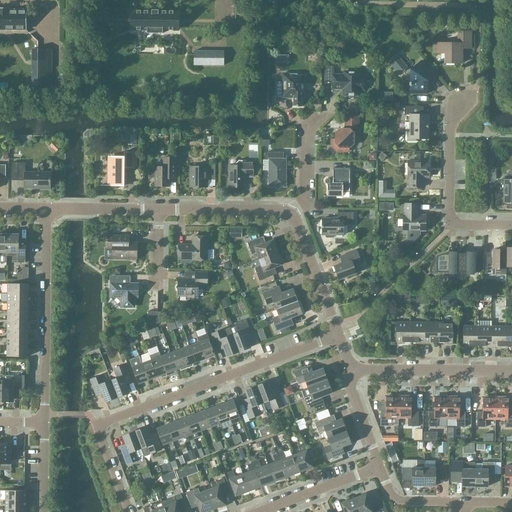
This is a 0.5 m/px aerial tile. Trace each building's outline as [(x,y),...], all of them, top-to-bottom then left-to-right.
[(0,29),(26,30),(26,10),(9,10),(9,8),(0,7),(0,29)] [(151,12),(131,11),(131,29),(146,29),(146,32),(162,32),(162,29),(177,29),(178,12),(158,12),(158,11),(151,11),(151,12)] [(444,63),(461,63),(462,48),(471,48),(471,31),(458,31),(458,43),(434,43),(434,53),(445,53),(444,63)] [(50,49),(37,49),(31,49),(31,85),(50,85),(50,49)] [(223,51),(194,51),(193,65),(223,66),(223,51)] [(427,80),(433,75),(421,61),(410,70),(410,94),(427,94),(427,80)] [(133,64),(134,76),(169,75),(169,63),(133,64)] [(358,89),(364,89),(364,79),(358,79),(358,72),(344,72),(343,75),(333,75),(333,66),(324,66),(324,81),(332,81),(332,88),(343,88),(343,95),(358,95),(358,89)] [(301,98),(303,98),(303,76),(297,75),(297,74),(282,74),(282,98),(293,98),(293,107),(301,107),(301,98)] [(152,89),(152,76),(132,76),(132,89),(152,89)] [(416,139),(428,139),(428,129),(431,126),(428,124),(428,115),(423,115),(423,106),(404,106),(404,115),(409,115),(409,131),(407,131),(407,140),(416,141),(416,139)] [(349,147),(353,143),(359,143),(359,114),(344,114),(344,129),(339,129),(335,133),(335,140),(331,140),(331,145),(337,151),(342,151),(342,147),(349,147)] [(53,157),(58,151),(51,145),(45,151),(53,157)] [(136,168),(136,152),(124,152),(124,156),(111,156),(111,165),(108,165),(108,177),(111,177),(111,186),(123,186),(124,168),(136,168)] [(285,186),(285,159),(283,159),(283,152),(267,152),(266,160),(269,160),(269,186),(275,186),(275,188),(276,189),(278,189),(279,189),(280,188),(281,186),(285,186)] [(175,178),(175,158),(163,157),(163,167),(155,167),(155,186),(168,186),(168,178),(175,178)] [(253,177),(253,160),(238,160),(233,165),(229,165),(229,187),(243,187),(243,177),(253,177)] [(39,189),(50,189),(50,173),(25,172),(25,163),(17,162),(17,181),(24,181),(24,188),(34,188),(34,187),(39,187),(39,189)] [(428,177),(428,162),(408,162),(408,177),(410,177),(409,188),(421,188),(421,181),(420,181),(421,177),(428,177)] [(215,177),(215,164),(199,163),(197,165),(197,167),(190,167),(190,187),(206,187),(207,179),(208,177),(215,177)] [(342,191),(349,191),(349,168),(333,168),(332,181),(330,181),(330,180),(329,180),(329,179),(328,179),(328,178),(327,178),(327,179),(326,179),(325,179),(325,180),(325,181),(325,182),(325,183),(326,183),(327,184),(327,196),(342,196),(342,191)] [(511,179),(503,179),(503,203),(511,202),(511,179)] [(498,183),(491,183),(491,192),(499,192),(498,183)] [(404,215),(403,215),(402,230),(410,230),(409,242),(412,242),(413,241),(414,241),(415,240),(419,236),(419,231),(425,231),(425,215),(416,215),(416,211),(418,211),(418,204),(404,204),(404,215)] [(353,225),(353,213),(337,212),(337,219),(322,218),(322,235),(325,235),(325,237),(326,238),(331,238),(333,237),(333,235),(343,235),(343,225),(353,225)] [(18,239),(18,235),(6,234),(6,256),(12,256),(12,261),(18,261),(18,263),(25,263),(25,240),(18,239)] [(108,235),(108,248),(113,249),(112,259),(136,259),(136,243),(128,243),(128,236),(108,235)] [(207,260),(207,237),(192,236),(192,244),(178,244),(178,259),(207,260)] [(275,246),(276,245),(274,240),(261,244),(259,238),(247,242),(251,254),(256,253),(259,259),(277,252),(275,246)] [(492,261),(485,261),(485,274),(506,274),(506,266),(505,266),(505,250),(492,249),(492,261)] [(333,266),(338,279),(356,273),(353,266),(361,263),(356,250),(340,256),(342,263),(333,266)] [(283,264),(281,258),(280,259),(277,252),(259,259),(261,266),(254,268),(259,280),(273,275),(270,269),(283,264)] [(455,274),(455,272),(456,254),(456,252),(449,252),(449,254),(448,254),(446,254),(444,254),(443,254),(441,255),(439,256),(438,256),(437,257),(435,259),(434,260),(433,261),(432,262),(432,263),(431,264),(431,265),(431,266),(430,268),(430,269),(430,271),(430,273),(438,273),(438,272),(448,272),(448,274),(455,274)] [(473,274),(474,252),(467,252),(467,254),(456,254),(455,272),(466,272),(466,274),(473,274)] [(178,280),(177,296),(186,296),(186,298),(197,299),(198,287),(200,285),(207,285),(207,273),(195,273),(195,280),(178,280)] [(122,284),(122,277),(111,277),(110,297),(118,297),(121,299),(121,307),(134,307),(134,297),(138,297),(138,284),(122,284)] [(28,293),(28,284),(7,284),(7,293),(28,293)] [(297,301),(293,289),(281,293),(279,286),(262,293),(267,305),(274,302),(276,309),(297,301)] [(28,302),(28,293),(7,293),(7,302),(28,302)] [(291,318),(302,314),(297,301),(276,309),(279,316),(272,318),(276,331),(293,324),(291,318)] [(28,311),(28,302),(7,302),(7,311),(28,311)] [(28,320),(28,311),(7,311),(7,320),(28,320)] [(157,312),(151,312),(148,312),(147,324),(157,324),(157,312)] [(245,335),(251,333),(246,319),(235,323),(238,332),(232,335),(238,352),(250,347),(245,335)] [(28,329),(28,320),(7,320),(7,329),(28,329)] [(491,347),(491,326),(491,321),(477,321),(477,326),(477,346),(485,346),(485,347),(491,347)] [(410,342),(410,322),(396,322),(395,343),(402,343),(402,342),(410,342)] [(424,344),(424,322),(410,322),(410,342),(418,342),(418,344),(424,344)] [(438,342),(438,323),(424,322),(424,344),(430,344),(430,342),(438,342)] [(453,323),(448,323),(438,323),(438,342),(446,343),(446,344),(452,344),(453,323)] [(477,346),(477,326),(463,326),(462,347),(469,347),(469,346),(477,346)] [(505,346),(505,326),(491,326),(491,347),(497,347),(497,346),(505,346)] [(232,335),(230,330),(229,327),(212,334),(216,346),(222,344),(227,356),(238,352),(232,335)] [(27,338),(28,329),(7,329),(7,338),(27,338)] [(215,355),(209,339),(207,333),(197,337),(199,342),(205,359),(215,355)] [(27,347),(27,338),(7,338),(7,347),(27,347)] [(195,362),(205,359),(199,342),(189,346),(195,362)] [(193,363),(195,362),(189,346),(180,349),(187,368),(193,366),(193,363)] [(27,357),(27,347),(7,347),(7,356),(27,357)] [(181,370),(187,368),(180,349),(170,353),(176,369),(179,368),(181,370)] [(167,373),(161,357),(159,352),(149,355),(151,360),(157,377),(160,376),(162,377),(166,376),(166,373),(167,373)] [(167,373),(176,369),(170,353),(161,357),(167,373)] [(148,380),(157,377),(151,360),(141,364),(148,380)] [(138,384),(148,380),(141,364),(132,367),(138,384)] [(124,381),(130,379),(124,365),(114,369),(117,378),(111,380),(117,397),(128,393),(124,381)] [(327,381),(322,368),(312,372),(310,366),(294,372),(298,383),(305,381),(308,388),(327,381)] [(111,380),(104,383),(101,375),(90,379),(95,392),(101,390),(105,402),(117,397),(111,380)] [(3,381),(3,402),(13,402),(13,398),(19,398),(19,385),(13,385),(13,381),(3,381)] [(256,386),(263,403),(269,400),(273,410),(283,406),(278,391),(272,393),(268,381),(256,386)] [(308,388),(301,390),(304,397),(308,409),(324,403),(321,397),(331,393),(327,381),(308,388)] [(266,410),(263,403),(256,386),(245,390),(249,402),(244,404),(249,418),(260,414),(259,413),(266,410)] [(398,417),(398,396),(386,396),(386,411),(380,411),(380,426),(388,426),(388,417),(398,417)] [(398,396),(398,417),(408,418),(408,426),(418,426),(418,411),(410,411),(411,396),(398,396)] [(446,418),(447,397),(434,397),(434,411),(428,411),(428,426),(437,426),(439,418),(446,418)] [(459,397),(448,397),(447,397),(446,418),(456,418),(456,427),(464,427),(464,412),(459,412),(459,397)] [(495,419),(495,397),(483,397),(483,412),(477,412),(477,427),(485,427),(485,418),(495,419)] [(511,412),(507,412),(507,397),(495,397),(495,419),(504,419),(504,427),(511,427),(511,412)] [(241,421),(239,416),(233,400),(223,403),(229,420),(231,425),(241,421)] [(220,423),(229,420),(223,403),(214,407),(220,423)] [(210,427),(220,423),(214,407),(204,411),(210,427)] [(201,431),(210,427),(204,411),(195,414),(201,431)] [(197,432),(201,431),(195,414),(185,418),(191,434),(192,434),(193,439),(198,437),(197,432)] [(346,431),(341,419),(332,422),(330,416),(314,422),(318,433),(325,431),(328,438),(346,431)] [(182,438),(191,434),(185,418),(175,421),(182,438)] [(172,441),(182,438),(175,421),(166,425),(172,441)] [(162,445),(172,441),(166,425),(156,428),(162,445)] [(146,427),(134,431),(141,448),(143,456),(161,449),(156,437),(150,439),(146,427)] [(143,456),(141,448),(134,431),(123,436),(127,448),(122,450),(127,464),(138,460),(137,458),(143,455),(144,458),(143,456)] [(341,447),(350,443),(346,431),(328,438),(330,445),(324,447),(328,459),(344,453),(341,447)] [(0,443),(0,463),(10,463),(10,460),(17,460),(17,447),(10,447),(11,443),(0,443)] [(312,467),(307,453),(304,444),(298,446),(300,453),(293,455),(300,473),(306,471),(305,469),(312,467)] [(439,444),(439,455),(448,454),(448,444),(439,444)] [(300,473),(293,455),(286,458),(283,451),(278,453),(286,476),(293,474),(294,475),(300,473)] [(280,479),(286,476),(278,453),(272,455),(275,462),(268,465),(274,482),(280,480),(280,479)] [(418,460),(417,462),(417,460),(402,460),(402,467),(401,477),(402,479),(412,479),(412,485),(423,486),(423,468),(424,460),(418,460)] [(274,482),(268,465),(261,468),(258,461),(252,463),(261,486),(268,483),(269,485),(274,482)] [(456,462),(456,474),(461,474),(461,486),(474,486),(475,464),(475,462),(474,462),(462,462),(456,462)] [(475,464),(474,486),(487,486),(487,474),(494,474),(494,462),(482,462),(482,464),(475,464)] [(254,488),(261,486),(252,463),(247,465),(249,472),(242,474),(249,492),(255,490),(254,488)] [(423,486),(435,486),(435,480),(445,480),(445,468),(423,468),(423,486)] [(249,492),(242,474),(235,477),(232,470),(227,472),(235,495),(243,493),(243,494),(249,492)] [(220,508),(226,506),(221,493),(227,491),(223,478),(211,483),(213,488),(206,490),(213,509),(219,506),(220,508)] [(213,509),(206,490),(200,493),(198,488),(186,492),(190,504),(197,502),(200,511),(206,511),(213,509)] [(26,491),(24,491),(5,490),(5,500),(26,500),(26,491)] [(379,511),(378,507),(371,509),(365,493),(359,495),(360,496),(354,499),(358,511),(379,511)] [(179,511),(178,509),(185,506),(180,494),(168,499),(170,504),(164,506),(165,511),(179,511)] [(358,511),(354,499),(347,501),(347,500),(341,502),(344,511),(358,511)] [(26,509),(26,500),(5,500),(5,509),(26,509)] [(165,511),(164,506),(162,501),(143,508),(144,511),(165,511)]
